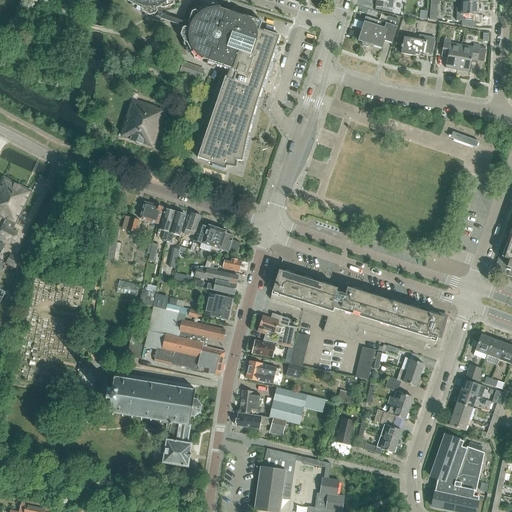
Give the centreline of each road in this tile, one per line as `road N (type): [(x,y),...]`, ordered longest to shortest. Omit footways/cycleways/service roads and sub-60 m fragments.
road 1 (residential): [(269,226),(57,160),(0,131)]
road 2 (residential): [(209,511),(266,234)]
road 3 (residential): [(415,511),(411,466),(466,303)]
road 4 (tertiary): [(266,234),(466,303)]
road 5 (tertiary): [(470,287),(271,220)]
road 6 (residential): [(495,112),(321,73)]
road 7 (tertiary): [(271,220),(321,73)]
road 8 (residential): [(470,287),(511,167)]
